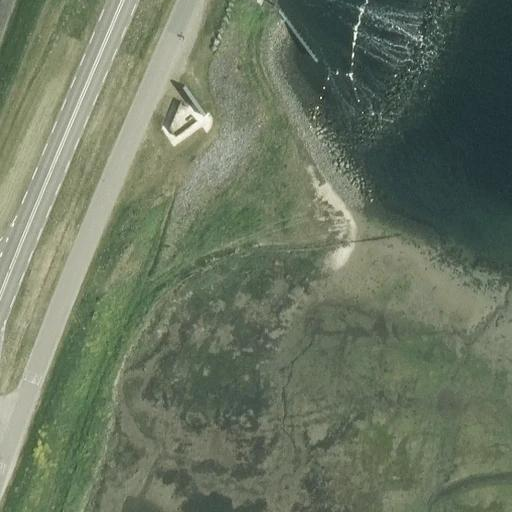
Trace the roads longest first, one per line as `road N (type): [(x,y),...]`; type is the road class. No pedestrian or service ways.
road 1 (unclassified): [(0,464),(191,0)]
road 2 (secondary): [(0,299),(123,0)]
